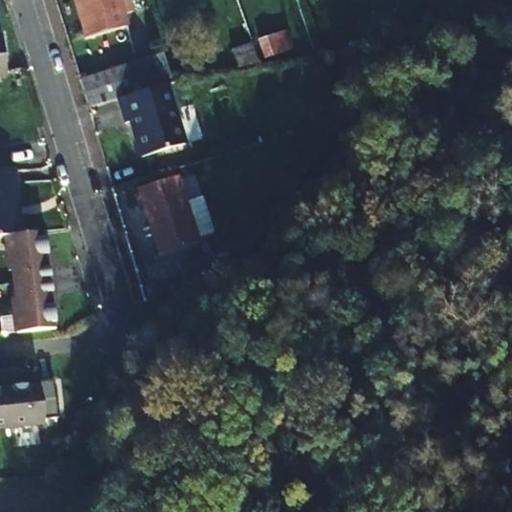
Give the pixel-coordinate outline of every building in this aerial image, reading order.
[(74,0),(86,40),(127,27),(124,15),(133,13),(129,0),(74,0)] [(259,41),(265,59),(293,50),(287,32),(259,41)] [(0,79),(9,78),(3,38),(0,38),(0,79)] [(166,60),(84,81),(91,109),(94,108),(121,102),(169,90),(173,83),(166,60)] [(169,90),(121,102),(127,127),(132,126),(140,162),(184,151),(169,90)] [(0,237),(8,237),(22,235),(17,169),(0,170),(0,237)] [(139,190),(157,257),(196,248),(176,179),(139,190)] [(16,299),(12,299),(15,334),(55,331),(52,297),(55,297),(53,267),(50,267),(47,233),(22,235),(8,237),(11,272),(14,271),(16,299)] [(207,257),(213,279),(232,273),(226,252),(207,257)] [(0,428),(5,428),(40,425),(40,421),(54,420),(51,381),(36,382),(36,386),(3,388),(0,388),(0,428)]
